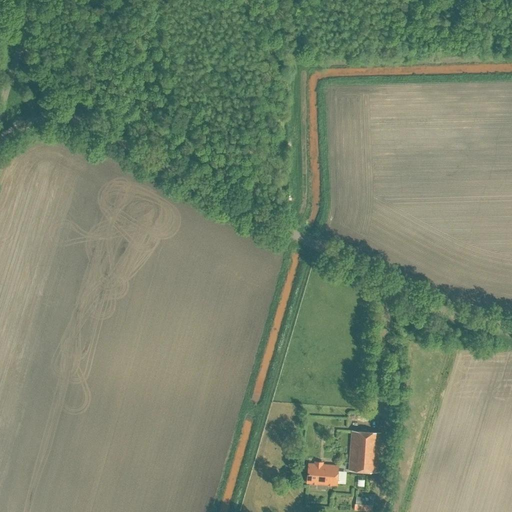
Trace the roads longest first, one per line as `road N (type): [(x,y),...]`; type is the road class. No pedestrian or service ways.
road 1 (unclassified): [(71,117),(431,306),(511,326)]
road 2 (track): [(289,0),(304,219),(296,237)]
